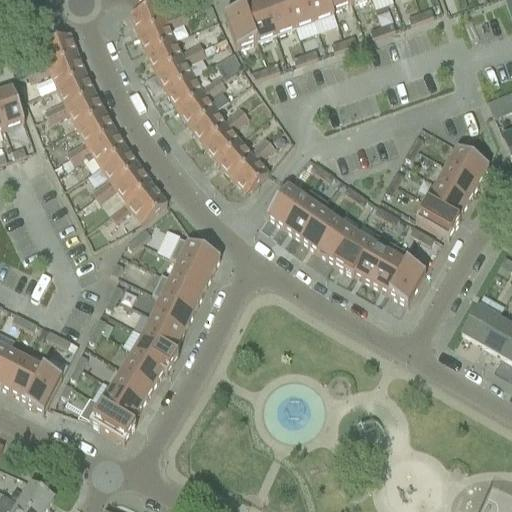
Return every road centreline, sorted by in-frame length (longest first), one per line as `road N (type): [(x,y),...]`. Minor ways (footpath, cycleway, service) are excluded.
road 1 (residential): [(251,266),(195,213),(131,128),(79,6)]
road 2 (residential): [(119,478),(146,458),(251,266)]
road 3 (residential): [(408,357),(251,266)]
road 4 (residential): [(408,357),(481,240),(511,212)]
road 5 (residential): [(119,478),(0,417)]
road 6 (residential): [(511,420),(408,357)]
